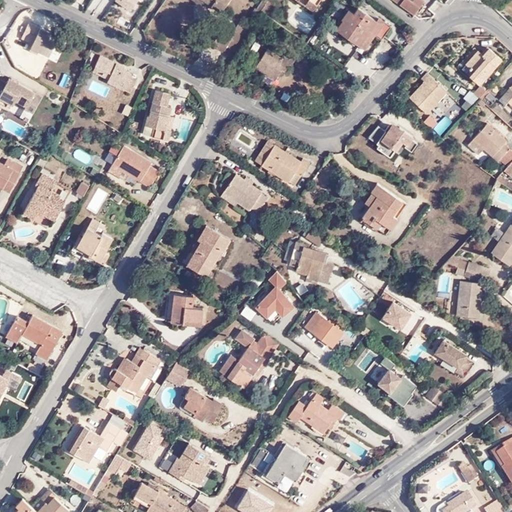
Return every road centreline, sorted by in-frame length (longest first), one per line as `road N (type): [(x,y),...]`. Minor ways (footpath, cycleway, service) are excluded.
road 1 (residential): [(232,97),(0,495)]
road 2 (residential): [(232,97),(334,140),(438,26),(468,14)]
road 3 (residential): [(40,0),(232,97)]
road 4 (secondary): [(511,375),(381,471)]
road 5 (secondary): [(390,483),(511,394)]
